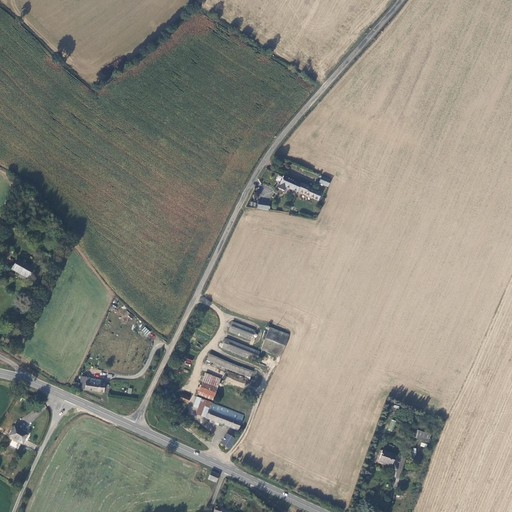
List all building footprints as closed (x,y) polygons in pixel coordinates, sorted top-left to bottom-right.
[(299,190),(302,182),(285,175),(280,186),(286,189),(288,185),(299,190)] [(319,186),(328,190),(331,183),(321,179),(319,186)] [(312,186),(302,182),(299,190),(320,199),(323,192),(311,187),(312,186)] [(260,199),(259,206),(270,208),(271,200),(260,199)] [(34,266),(19,257),(13,268),(20,272),(20,270),(29,275),(29,274),(31,275),(32,272),(31,271),(34,266)] [(256,329),(234,320),(230,330),(253,339),(256,329)] [(146,336),(150,332),(145,326),(141,330),(146,336)] [(265,339),(285,348),(290,335),(270,326),(265,339)] [(260,351),(227,337),(223,346),(257,361),(260,351)] [(261,348),(281,356),(285,348),(265,339),(261,348)] [(254,369),(210,351),(207,358),(251,376),(254,369)] [(203,381),(218,387),(221,378),(206,372),(203,381)] [(81,389),(103,392),(105,384),(90,382),(90,377),(82,376),(81,389)] [(214,397),(218,387),(203,381),(198,392),(214,397)] [(191,397),(182,393),(179,398),(188,402),(191,397)] [(207,417),(237,429),(242,420),(244,414),(197,396),(194,404),(200,407),(198,412),(206,416),(207,417)] [(391,419),(388,430),(392,432),(396,421),(391,419)] [(8,435),(21,444),(28,434),(23,432),(14,426),(8,435)] [(227,431),(221,441),(228,447),(236,433),(232,431),(230,433),(227,431)] [(417,438),(428,443),(431,436),(419,432),(417,438)] [(12,440),(9,445),(18,449),(20,444),(12,440)] [(396,456),(383,452),(380,462),(388,465),(388,463),(392,465),(396,456)] [(219,476),(211,473),(209,480),(216,483),(219,476)]
